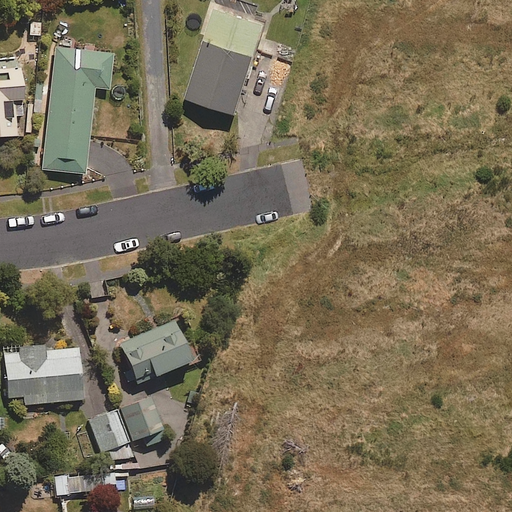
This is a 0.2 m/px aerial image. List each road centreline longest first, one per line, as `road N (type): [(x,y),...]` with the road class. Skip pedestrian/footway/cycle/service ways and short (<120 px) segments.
road 1 (residential): [(0,245),(279,188)]
road 2 (track): [(279,188),(454,144),(501,154),(511,165)]
